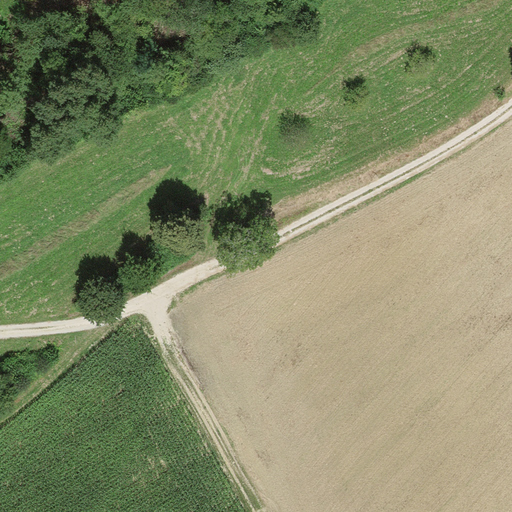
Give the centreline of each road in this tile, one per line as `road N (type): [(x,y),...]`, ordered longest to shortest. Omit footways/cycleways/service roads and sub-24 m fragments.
road 1 (track): [(0,330),(62,328),(167,303),(511,111)]
road 2 (track): [(253,511),(145,308)]
